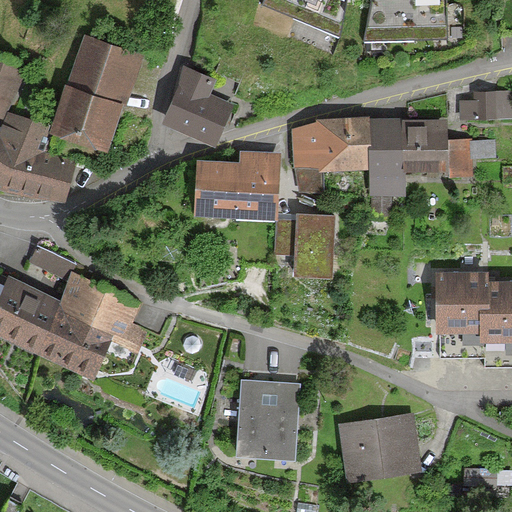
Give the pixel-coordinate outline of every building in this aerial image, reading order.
[(266,0),(264,6),(343,40),(349,0),(266,0)] [(373,0),(365,42),(447,39),(445,0),(373,0)] [(109,154),(143,57),(85,36),(51,133),(109,154)] [(0,59),(0,121),(2,122),(27,72),(0,59)] [(217,80),(183,66),(176,84),(173,92),(159,124),(217,149),(235,105),(214,96),(211,94),(217,80)] [(511,90),(474,92),(474,101),(462,101),(462,119),(511,117),(511,90)] [(51,125),(9,112),(0,141),(0,189),(3,190),(37,200),(66,202),(75,162),(43,152),(51,125)] [(325,173),(370,171),(370,119),(371,116),(317,120),(317,122),(291,130),(299,193),(325,193),(325,173)] [(449,119),(370,119),(370,171),(370,195),(372,195),(372,213),(391,213),(391,195),(405,195),(405,171),(449,171),(449,140),(449,119)] [(472,140),(449,140),(449,171),(449,177),(474,177),(474,158),(495,158),(495,141),(472,141),(472,140)] [(198,160),(195,216),(278,221),(282,152),(240,150),(240,162),(198,160)] [(511,166),(503,166),(504,188),(511,187),(511,166)] [(294,276),(333,278),(336,216),(297,214),(297,220),(295,257),(294,276)] [(295,257),(297,220),(277,220),(276,256),(295,257)] [(39,246),(31,261),(70,280),(73,272),(77,265),(39,246)] [(9,277),(0,296),(0,336),(94,379),(111,341),(137,353),(147,331),(132,324),(142,303),(73,272),(70,280),(60,301),(18,281),(9,277)] [(489,272),(436,272),(437,334),(441,334),(440,358),(485,358),(485,343),(480,343),(479,309),(489,309),(489,280),(489,272)] [(511,279),(489,280),(489,309),(479,309),(480,343),(485,343),(485,358),(486,367),(511,367),(511,279)] [(302,382),(241,378),(236,457),(297,461),(302,382)] [(412,413),(340,424),(349,483),(421,471),(412,413)]
